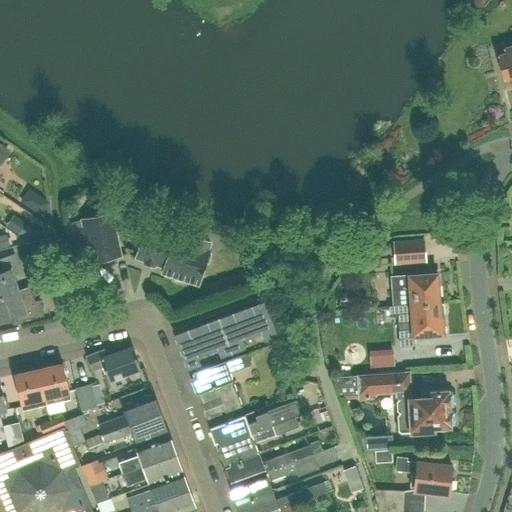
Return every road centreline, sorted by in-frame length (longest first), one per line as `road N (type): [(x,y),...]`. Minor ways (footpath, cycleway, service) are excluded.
road 1 (residential): [(476,511),(492,439),(471,248),(474,205),(511,154)]
road 2 (residential): [(216,511),(138,323),(111,319),(0,351)]
